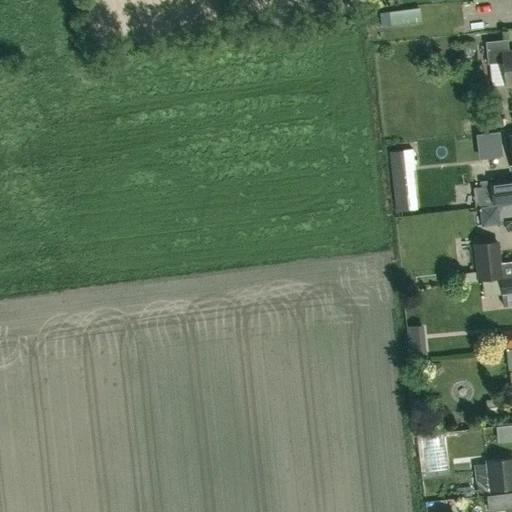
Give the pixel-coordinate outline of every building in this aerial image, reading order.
[(479,6),(456,8),(457,32),(480,31),(479,6)] [(506,86),(511,85),(511,50),(508,51),(507,40),(485,42),(487,64),(503,62),(506,86)] [(412,167),(422,168),(424,150),(414,149),(412,167)] [(389,152),(395,212),(409,210),(402,151),(389,152)] [(511,181),(493,184),(492,184),(494,204),(511,201),(511,181)] [(477,281),(500,279),(503,306),(511,305),(511,275),(501,276),(498,241),(473,244),(477,281)] [(497,442),(511,440),(511,424),(496,427),(497,442)] [(511,488),(511,457),(485,461),(488,491),(511,488)]
